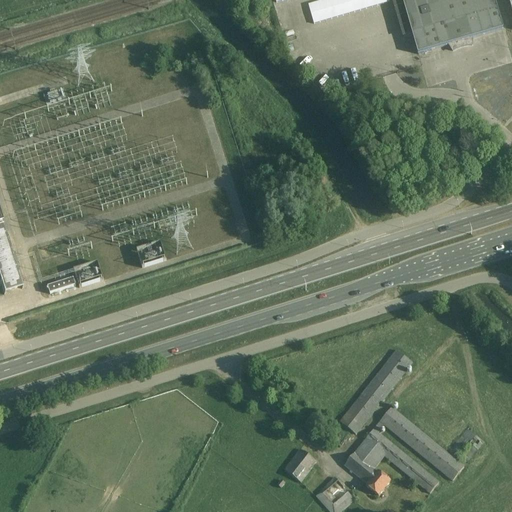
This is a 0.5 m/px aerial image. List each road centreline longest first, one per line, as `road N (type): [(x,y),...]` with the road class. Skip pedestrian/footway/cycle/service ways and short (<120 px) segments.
road 1 (unclassified): [(0,356),(441,210),(511,146)]
road 2 (primary): [(0,403),(511,241)]
road 3 (primary): [(511,212),(0,373)]
road 4 (unclassified): [(0,430),(480,279),(511,285)]
